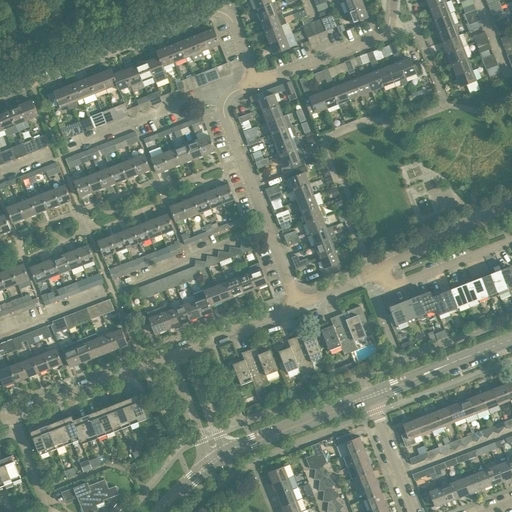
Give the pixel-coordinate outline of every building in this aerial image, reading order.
[(272,3),(270,0),(253,0),(256,9),(272,3)] [(344,0),(348,11),(364,6),(361,0),(344,0)] [(256,9),(261,20),(282,12),(278,1),(272,3),(256,9)] [(450,13),(446,2),(430,8),(435,19),(450,13)] [(368,17),(364,6),(348,11),(353,23),(368,17)] [(467,19),(479,15),(476,9),(465,14),(467,19)] [(307,15),(305,10),(293,14),(295,20),(307,15)] [(261,20),(265,31),(281,26),(286,23),(282,12),(261,20)] [(494,22),(506,17),(504,12),(492,16),(494,22)] [(454,24),(450,13),(435,19),(439,30),(454,24)] [(327,16),(331,28),(337,26),(332,14),(327,16)] [(479,15),(467,19),(469,25),(481,20),(479,15)] [(331,28),(327,16),(321,18),(326,30),(331,28)] [(506,17),(494,22),(496,27),(508,23),(506,17)] [(308,23),(313,35),(318,33),(314,21),(308,23)] [(313,35),(308,23),(303,25),(307,38),(313,35)] [(459,35),(454,24),(439,30),(443,41),(459,35)] [(285,36),(281,26),(265,31),(269,42),(285,36)] [(202,32),(209,49),(220,44),(214,28),(202,32)] [(202,32),(191,37),(199,59),(204,57),(202,51),(209,49),(202,32)] [(475,42),(487,37),(485,32),(473,36),(475,42)] [(443,41),(448,53),(467,45),(463,33),(459,35),(443,41)] [(503,44),(511,40),(511,34),(501,39),(503,44)] [(289,48),(285,36),(269,42),(274,54),(289,48)] [(191,37),(179,41),(186,58),(192,55),(194,61),(199,59),(191,37)] [(487,37),(475,42),(477,48),(490,43),(487,37)] [(511,40),(503,44),(505,50),(511,47),(511,40)] [(179,41),(168,46),(174,62),(186,58),(179,41)] [(389,45),(394,56),(399,54),(395,42),(389,45)] [(472,56),(467,45),(448,53),(452,64),(467,58),(472,56)] [(163,67),(174,62),(168,46),(157,50),(159,56),(163,67)] [(484,64),(496,60),(494,54),(482,59),(484,64)] [(167,78),(163,67),(159,56),(148,61),(154,77),(153,77),(156,83),(167,78)] [(377,63),(375,57),(369,58),(371,65),(377,63)] [(411,58),(399,62),(405,78),(416,74),(417,77),(423,74),(419,62),(413,64),(411,58)] [(472,69),(467,58),(452,64),(456,75),(472,69)] [(496,60),(484,64),(486,70),(498,66),(496,60)] [(142,81),(153,77),(154,77),(148,61),(137,65),(142,81)] [(222,64),(226,76),(231,73),(227,62),(222,64)] [(399,62),(388,66),(394,82),(399,80),(402,85),(407,83),(405,78),(399,62)] [(220,78),(226,76),(222,64),(216,67),(220,78)] [(137,65),(125,70),(131,86),(142,81),(137,65)] [(388,66),(377,71),(383,86),(394,82),(388,66)] [(106,89),(117,85),(113,74),(111,68),(100,73),(106,89)] [(209,82),(215,80),(210,69),(205,71),(209,82)] [(472,69),(456,75),(461,86),(466,84),(470,94),(480,90),(476,80),(472,69)] [(125,70),(113,74),(117,85),(119,90),(131,86),(125,70)] [(377,71),(365,75),(371,91),(383,86),(377,71)] [(95,94),(106,89),(100,73),(88,77),(95,94)] [(198,87),(204,84),(199,73),(193,76),(198,87)] [(365,75),(354,79),(360,95),(371,91),(365,75)] [(88,77),(77,81),(84,98),(95,94),(88,77)] [(299,79),(304,91),(309,88),(304,77),(299,79)] [(182,81),(184,87),(186,91),(192,89),(187,78),(181,80),(182,81)] [(354,79),(343,83),(349,99),(360,95),(354,79)] [(78,107),(78,101),(84,98),(77,81),(66,86),(74,108),(78,107)] [(178,89),(173,91),(174,96),(179,100),(186,91),(184,87),(182,81),(176,83),(178,89)] [(290,81),(283,83),(287,96),(288,95),(290,100),(297,98),(295,93),(290,81)] [(343,83),(332,88),(338,103),(349,99),(343,83)] [(74,108),(66,86),(54,90),(54,92),(47,95),(52,106),(59,104),(61,107),(67,105),(69,109),(70,110),(74,108)] [(263,110),(278,104),(274,93),(277,92),(275,86),(262,91),(265,97),(258,99),(263,110)] [(326,108),(338,103),(332,88),(320,92),(326,108)] [(173,91),(161,96),(163,101),(168,104),(174,96),(173,91)] [(309,96),(309,97),(304,99),(310,114),(326,108),(320,92),(309,96)] [(161,96),(150,100),(151,105),(156,109),(163,101),(161,96)] [(20,104),(27,120),(38,116),(32,99),(20,104)] [(145,113),(151,105),(150,100),(138,105),(140,110),(145,113)] [(20,104),(9,108),(15,125),(27,120),(20,104)] [(263,110),(267,122),(283,116),(278,104),(263,110)] [(118,119),(124,116),(119,105),(113,107),(118,119)] [(140,110),(138,105),(126,109),(129,114),(133,118),(140,110)] [(9,108),(0,111),(0,119),(4,129),(15,125),(9,108)] [(106,123),(112,121),(108,110),(102,112),(106,123)] [(252,118),(250,113),(238,117),(241,123),(252,118)] [(95,127),(101,125),(96,114),(91,116),(95,127)] [(267,122),(271,133),(291,125),(287,115),(283,117),(283,116),(267,122)] [(200,129),(197,123),(203,120),(202,116),(190,120),(194,131),(200,129)] [(83,132),(89,130),(85,119),(79,121),(83,132)] [(190,120),(178,125),(182,135),(194,131),(190,120)] [(72,137),(78,134),(73,123),(67,125),(72,137)] [(64,140),(72,137),(67,125),(59,129),(64,140)] [(169,134),(174,132),(176,137),(182,135),(178,125),(167,129),(169,134)] [(274,144),(275,143),(276,144),(297,136),(293,125),(291,126),(291,125),(271,133),(273,138),(272,138),(272,139),(273,143),(274,144)] [(157,138),(169,134),(167,129),(155,134),(157,138)] [(124,135),(128,146),(139,141),(137,135),(135,131),(124,135)] [(387,149),(348,164),(368,215),(405,201),(407,207),(430,198),(433,206),(470,191),(468,186),(479,183),(480,186),(511,174),(511,172),(496,132),(456,148),(453,140),(415,155),(414,152),(392,160),(387,149)] [(34,139),(38,150),(50,145),(45,134),(34,139)] [(124,135),(112,140),(116,150),(128,146),(124,135)] [(198,140),(204,155),(215,150),(209,135),(198,140)] [(277,151),(278,150),(280,155),(301,147),(297,136),(276,144),(276,145),(275,145),(274,146),(276,150),(277,151)] [(192,160),(204,155),(198,140),(197,140),(196,137),(191,138),(192,142),(186,144),(192,160)] [(27,154),(38,150),(34,139),(22,143),(27,154)] [(112,140),(100,144),(104,155),(116,150),(112,140)] [(180,164),(192,160),(186,144),(185,142),(181,143),(182,146),(174,149),(180,164)] [(22,143),(11,147),(15,159),(27,154),(22,143)] [(104,155),(100,144),(89,149),(93,159),(104,155)] [(11,147),(0,151),(0,154),(3,164),(15,159),(11,147)] [(300,160),(298,157),(304,155),(301,147),(280,155),(284,167),(280,168),(283,174),(292,170),(305,165),(305,166),(318,161),(316,157),(303,162),(302,159),(300,160)] [(174,149),(163,153),(169,169),(180,164),(174,149)] [(169,169),(163,153),(151,158),(157,173),(169,169)] [(81,164),(79,158),(77,154),(65,158),(69,168),(81,164)] [(133,158),(139,174),(151,169),(144,154),(133,158)] [(133,158),(131,159),(130,155),(126,157),(127,160),(121,163),(127,178),(139,174),(133,158)] [(258,168),(270,163),(267,157),(256,162),(258,168)] [(48,177),(60,172),(56,162),(44,166),(46,171),(48,177)] [(115,183),(127,178),(121,163),(109,167),(115,183)] [(288,178),(293,189),(308,183),(304,172),(307,171),(305,166),(305,165),(292,170),(294,175),(288,178)] [(109,167),(98,172),(104,187),(115,183),(109,167)] [(92,174),(87,176),(86,176),(92,192),(104,187),(98,172),(97,172),(96,169),(91,171),(92,174)] [(37,181),(35,175),(33,171),(21,175),(23,180),(29,178),(31,183),(37,181)] [(80,196),(92,192),(86,176),(87,176),(85,172),(81,174),(82,178),(74,181),(80,196)] [(293,189),(297,200),(313,194),(308,183),(293,189)] [(216,189),(222,204),(234,199),(228,184),(216,189)] [(53,190),(59,205),(71,200),(65,185),(53,190)] [(211,208),(222,204),(216,189),(205,193),(211,208)] [(48,209),(59,205),(53,190),(42,194),(48,209)] [(283,197),(281,191),(269,196),(271,201),(283,197)] [(199,213),(211,208),(205,193),(193,198),(199,213)] [(36,214),(48,209),(42,194),(30,198),(36,214)] [(297,200),(301,211),(317,205),(313,194),(297,200)] [(25,218),(36,214),(30,198),(19,203),(25,218)] [(188,217),(199,213),(193,198),(182,202),(188,217)] [(188,217),(182,202),(170,207),(176,222),(188,217)] [(25,218),(19,203),(7,207),(13,223),(25,218)] [(317,206),(317,205),(301,211),(306,223),(321,217),(322,217),(326,216),(321,204),(317,206)] [(167,214),(156,219),(161,234),(173,229),(167,214)] [(0,216),(0,234),(10,231),(4,215),(0,216)] [(306,223),(310,234),(326,228),(322,217),(321,217),(306,223)] [(230,223),(231,227),(243,222),(242,218),(230,223)] [(156,219),(144,223),(150,238),(161,234),(156,219)] [(138,243),(150,238),(144,223),(133,228),(138,243)] [(230,223),(218,227),(220,231),(231,227),(230,223)] [(204,226),(206,232),(207,232),(208,236),(220,231),(218,227),(212,229),(210,224),(204,226)] [(326,229),(326,228),(310,234),(314,245),(330,239),(330,240),(336,237),(332,226),(326,229)] [(127,247),(138,243),(133,228),(121,232),(127,247)] [(288,246),(294,243),(292,238),(298,236),(296,231),(284,235),(286,240),(288,246)] [(115,252),(127,247),(121,232),(110,237),(115,252)] [(197,240),(208,236),(207,232),(206,232),(195,236),(197,240)] [(187,233),(181,235),(184,245),(197,240),(195,236),(189,239),(187,233)] [(115,252),(110,237),(98,241),(104,256),(115,252)] [(330,240),(330,239),(314,245),(314,246),(313,246),(315,252),(317,251),(319,257),(335,250),(330,240)] [(167,247),(169,253),(171,257),(182,252),(178,241),(174,242),(174,244),(167,247)] [(240,248),(242,253),(254,249),(251,244),(241,242),(240,248)] [(77,249),(83,264),(95,260),(89,245),(77,249)] [(157,257),(159,261),(171,257),(169,253),(167,247),(156,252),(158,257),(157,257)] [(230,247),(229,253),(231,258),(242,253),(240,248),(230,247)] [(71,269),(83,264),(77,249),(65,254),(71,269)] [(319,257),(323,268),(330,266),(333,274),(345,269),(342,261),(339,262),(335,250),(319,257)] [(218,251),(217,257),(219,262),(231,258),(229,253),(218,251)] [(147,266),(159,261),(157,257),(158,257),(156,252),(144,256),(147,266)] [(59,274),(71,269),(65,254),(54,258),(59,274)] [(144,256),(132,261),(136,270),(147,266),(144,256)] [(207,256),(206,262),(208,266),(219,262),(217,257),(207,256)] [(48,278),(59,274),(54,258),(42,263),(48,278)] [(297,268),(309,264),(306,258),(295,263),(297,268)] [(195,260),(194,266),(196,271),(208,266),(206,262),(195,260)] [(132,261),(121,265),(124,275),(136,270),(132,261)] [(259,262),(247,267),(256,289),(267,285),(259,262)] [(48,278),(42,263),(30,268),(36,283),(48,278)] [(23,264),(11,269),(17,284),(29,279),(23,264)] [(121,265),(108,270),(112,280),(124,275),(121,265)] [(188,281),(199,277),(196,271),(194,266),(189,268),(183,270),(188,281)] [(236,271),(238,277),(244,293),(256,289),(247,267),(236,271)] [(511,271),(510,267),(500,271),(508,291),(511,289),(511,271)] [(0,274),(5,288),(17,284),(11,269),(0,272),(0,274)] [(183,270),(177,272),(182,284),(188,281),(183,270)] [(500,271),(491,274),(499,295),(508,291),(500,271)] [(491,274),(481,278),(489,299),(499,295),(491,274)] [(176,286),(172,275),(160,279),(165,290),(176,286)] [(93,276),(88,278),(92,287),(97,285),(93,276)] [(238,277),(226,281),(233,298),(244,293),(238,277)] [(80,292),(92,287),(88,278),(76,283),(78,288),(79,288),(80,292)] [(481,278),(471,282),(479,303),(489,299),(481,278)] [(160,279),(155,281),(159,292),(165,290),(160,279)] [(226,281),(215,286),(221,302),(233,298),(226,281)] [(471,282),(461,286),(469,306),(479,303),(471,282)] [(153,295),(149,283),(137,288),(142,299),(153,295)] [(216,309),(214,305),(221,302),(215,286),(209,288),(208,286),(203,288),(203,290),(204,290),(206,296),(210,306),(212,311),(216,309)] [(461,286),(451,290),(459,310),(469,306),(461,286)] [(79,288),(78,288),(67,293),(68,296),(80,292),(79,288)] [(212,312),(212,311),(210,306),(206,296),(204,290),(203,290),(192,295),(193,296),(201,316),(212,312)] [(451,290),(441,294),(449,314),(459,310),(451,290)] [(427,316),(437,312),(431,297),(432,297),(429,292),(419,296),(427,316)] [(47,293),(41,296),(44,306),(57,301),(55,297),(49,299),(47,293)] [(67,293),(55,297),(57,301),(68,296),(67,293)] [(30,294),(22,297),(26,307),(38,302),(36,298),(32,300),(30,294)] [(439,318),(449,314),(441,294),(432,297),(431,297),(437,312),(439,318)] [(200,317),(201,316),(193,296),(181,300),(183,304),(190,321),(193,320),(193,321),(201,318),(200,317)] [(419,296),(409,300),(417,320),(427,316),(419,296)] [(22,297),(10,302),(14,311),(26,307),(22,297)] [(110,299),(103,301),(108,313),(114,310),(110,299)] [(409,300),(399,303),(407,324),(417,320),(409,300)] [(10,302),(0,305),(0,308),(3,316),(14,311),(10,302)] [(98,303),(86,308),(91,319),(102,315),(98,303)] [(178,325),(172,309),(170,303),(159,308),(167,329),(170,328),(171,330),(178,327),(178,325)] [(398,327),(407,324),(399,303),(390,307),(398,327)] [(183,304),(172,309),(178,325),(190,321),(183,304)] [(361,307),(344,313),(337,316),(352,353),(359,350),(355,341),(366,336),(362,324),(367,322),(361,307)] [(91,319),(86,308),(81,310),(85,322),(91,319)] [(147,312),(156,336),(160,334),(159,332),(167,329),(159,308),(147,312)] [(75,312),(69,314),(73,326),(79,324),(75,312)] [(344,356),(352,353),(337,316),(330,318),(333,325),(322,330),(329,351),(341,346),(344,356)] [(58,319),(62,330),(68,328),(63,317),(58,319)] [(109,333),(116,349),(127,345),(121,329),(109,333)] [(38,336),(36,330),(31,332),(35,343),(40,341),(38,336)] [(96,333),(85,338),(86,342),(93,358),(104,354),(98,338),(96,333)] [(109,333),(98,338),(104,354),(116,349),(109,333)] [(301,335),(294,338),(309,374),(315,372),(312,363),(324,358),(316,337),(304,342),(301,335)] [(85,338),(73,342),(75,347),(82,363),(93,358),(86,342),(85,338)] [(301,377),(309,374),(294,338),(288,341),(290,347),(279,352),(287,372),(298,368),(301,377)] [(5,355),(16,350),(12,339),(0,344),(1,344),(3,350),(5,355)] [(75,347),(73,342),(61,347),(70,368),(82,363),(75,347)] [(256,348),(249,350),(263,387),(270,384),(266,375),(278,371),(270,350),(258,354),(256,348)] [(55,349),(44,353),(50,369),(62,365),(55,349)] [(256,390),(263,387),(249,350),(242,353),(244,360),(233,364),(241,385),(253,380),(256,390)] [(39,374),(50,369),(44,353),(32,358),(39,374)] [(27,378),(39,374),(32,358),(21,362),(27,378)] [(367,364),(366,359),(355,363),(357,368),(367,364)] [(15,383),(27,378),(21,362),(9,367),(15,383)] [(349,371),(357,368),(354,362),(346,365),(349,371)] [(15,383),(9,367),(0,370),(0,377),(4,387),(15,383)] [(499,404),(510,400),(504,384),(493,389),(499,404)] [(487,408),(499,404),(493,389),(482,393),(487,408)] [(476,413),(487,408),(482,393),(470,397),(476,413)] [(137,395),(128,399),(137,423),(146,419),(152,417),(145,401),(140,403),(137,395)] [(465,396),(458,399),(465,417),(476,413),(470,397),(466,399),(465,396)] [(128,399),(120,402),(130,426),(137,423),(128,399)] [(453,404),(448,406),(454,421),(465,417),(458,399),(452,401),(453,404)] [(120,402),(112,405),(122,429),(130,426),(120,402)] [(112,405),(104,408),(114,432),(122,429),(112,405)] [(448,406),(437,410),(443,426),(454,421),(448,406)] [(432,430),(443,426),(437,410),(436,407),(430,410),(431,413),(426,415),(432,430)] [(104,408),(96,411),(106,435),(114,432),(104,408)] [(96,411),(88,414),(98,438),(106,435),(96,411)] [(88,414),(80,418),(90,441),(98,438),(88,414)] [(421,434),(432,430),(426,415),(415,419),(421,434)] [(63,419),(72,443),(80,440),(72,421),(73,420),(71,416),(63,419)] [(414,437),(421,434),(415,419),(414,419),(413,416),(407,418),(408,421),(403,423),(407,432),(401,434),(406,446),(416,442),(414,437)] [(80,418),(73,420),(72,421),(80,440),(82,445),(90,441),(80,418)] [(63,419),(55,422),(64,446),(72,443),(63,419)] [(55,422),(47,425),(56,449),(64,446),(55,422)] [(498,433),(505,426),(506,424),(504,422),(492,426),(495,428),(494,430),(498,433)] [(47,425),(39,428),(48,452),(56,449),(47,425)] [(492,426),(482,430),(484,432),(483,434),(487,438),(494,430),(495,428),(492,426)] [(39,456),(48,452),(39,428),(30,432),(39,456)] [(482,430),(471,434),(473,436),(472,438),(476,442),(483,434),(484,432),(482,430)] [(345,443),(349,453),(364,448),(360,436),(352,439),(350,433),(336,439),(339,445),(345,443)] [(471,434),(460,439),(462,441),(461,442),(465,446),(472,438),(473,436),(471,434)] [(460,439),(448,443),(451,445),(450,447),(454,450),(461,442),(462,441),(460,439)] [(448,443),(438,447),(440,450),(439,451),(443,455),(450,447),(451,445),(448,443)] [(492,450),(489,444),(483,446),(486,452),(492,450)] [(438,447),(426,452),(429,454),(428,455),(432,459),(439,451),(440,450),(438,447)] [(369,459),(364,448),(349,453),(349,454),(343,456),(347,467),(369,459)] [(315,454),(320,466),(322,464),(324,465),(327,462),(323,451),(315,454)] [(424,460),(428,455),(429,454),(426,452),(416,456),(409,458),(412,464),(424,460)] [(469,459),(467,453),(461,455),(463,461),(469,459)] [(320,466),(315,454),(307,457),(311,468),(316,469),(317,466),(320,466)] [(11,456),(3,459),(12,482),(20,479),(11,456)] [(3,459),(0,460),(0,475),(4,486),(12,482),(3,459)] [(347,467),(351,478),(373,470),(369,459),(347,467)] [(445,461),(447,467),(453,465),(451,459),(445,461)] [(511,470),(508,460),(497,465),(503,480),(511,476),(511,470)] [(445,461),(433,466),(435,472),(437,475),(442,473),(441,470),(447,467),(445,461)] [(486,469),(485,469),(491,485),(503,480),(497,465),(496,465),(495,461),(485,465),(486,469)] [(324,466),(324,465),(322,464),(320,466),(324,478),(327,475),(328,476),(332,473),(324,466)] [(269,472),(274,483),(289,477),(285,466),(269,472)] [(315,479),(320,480),(320,477),(324,478),(320,466),(317,466),(316,469),(315,479)] [(433,466),(422,470),(412,474),(415,480),(435,472),(433,466)] [(485,469),(475,473),(480,489),(491,485),(485,469)] [(377,481),(373,470),(351,478),(356,490),(362,487),(377,481)] [(475,473),(463,478),(469,493),(480,489),(475,473)] [(327,476),(328,476),(327,475),(324,478),(328,488),(331,486),(332,488),(335,484),(327,476)] [(274,483),(278,494),(294,488),(289,477),(274,483)] [(319,490),(324,491),(325,488),(328,488),(324,478),(320,477),(320,480),(319,490)] [(463,478),(452,482),(458,498),(469,493),(463,478)] [(115,486),(108,489),(104,480),(89,486),(88,483),(74,488),(82,511),(93,511),(98,510),(96,503),(119,494),(115,486)] [(382,492),(377,481),(362,487),(367,498),(382,492)] [(452,482),(441,486),(447,502),(458,498),(452,482)] [(308,484),(303,487),(306,496),(312,494),(308,484)] [(340,495),(332,488),(331,486),(328,488),(332,499),(335,498),(337,499),(340,495)] [(435,506),(447,502),(441,486),(429,491),(435,506)] [(278,494),(282,506),(298,499),(294,488),(278,494)] [(323,501),(329,502),(329,499),(332,499),(328,488),(325,488),(324,491),(323,501)] [(367,498),(371,509),(386,503),(382,492),(367,498)] [(344,506),(337,499),(335,498),(332,499),(337,511),(339,509),(341,510),(344,506)] [(282,506),(284,511),(299,511),(302,511),(298,499),(282,506)] [(327,511),(332,511),(333,511),(337,511),(332,499),(329,499),(329,502),(327,511)]
